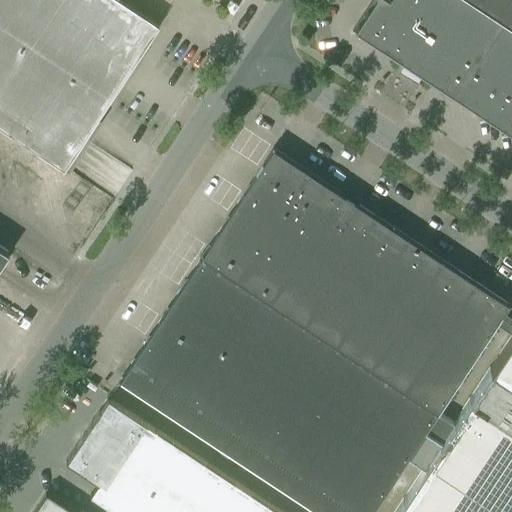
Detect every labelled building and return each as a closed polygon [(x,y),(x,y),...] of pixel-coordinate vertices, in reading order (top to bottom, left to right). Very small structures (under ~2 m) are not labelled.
[(0,0),(0,124),(63,167),(64,166),(158,23),(123,0),(0,0)] [(228,0),(224,7),(232,13),(238,4),(231,0),(228,0)] [(511,20),(480,0),(374,0),(355,30),(511,133),(511,20)] [(511,0),(480,0),(511,20),(511,0)] [(508,303),(357,203),(273,147),(119,379),(320,511),(369,511),(425,429),(441,440),(393,511),(511,511),(511,333),(503,347),(484,376),(482,379),(454,422),(437,410),(465,368),(467,365),(486,336),(496,321),(508,303)] [(90,493),(118,511),(282,511),(108,397),(67,460),(99,481),(90,493)] [(76,511),(46,492),(32,511),(76,511)]
